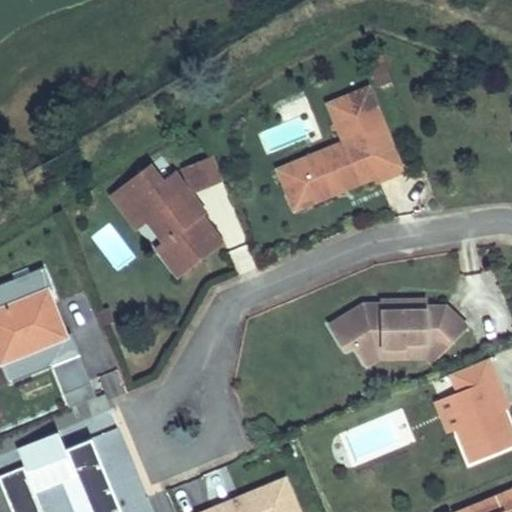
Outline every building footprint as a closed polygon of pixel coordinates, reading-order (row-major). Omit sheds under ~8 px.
[(388,63),(372,68),(376,84),(393,79),(388,63)] [(405,172),(371,87),(346,97),(352,110),(335,117),(346,143),(327,150),(333,164),(285,184),(296,210),(345,191),(343,186),(375,173),(377,177),(379,182),(405,172)] [(352,110),(346,97),(330,104),(335,117),(352,110)] [(285,184),(333,164),(327,150),(280,170),(285,184)] [(228,240),(206,211),(203,215),(196,206),(204,200),(180,170),(169,178),(156,162),(135,179),(159,211),(150,217),(169,241),(162,245),(183,274),(228,240)] [(345,191),(377,177),(375,173),(343,186),(345,191)] [(210,208),(204,200),(196,206),(203,215),(206,211),(210,208)] [(117,271),(136,257),(110,222),(90,236),(117,271)] [(48,263),(0,282),(0,321),(13,353),(3,357),(12,380),(83,353),(75,330),(65,334),(48,289),(57,285),(48,263)] [(468,327),(447,307),(428,307),(427,302),(405,302),(405,311),(383,311),(383,304),(365,305),(331,325),(347,350),(355,346),(365,362),(385,351),(385,349),(406,348),(406,344),(428,344),(428,358),(433,363),(468,327)] [(405,311),(405,302),(383,302),(383,304),(383,311),(405,311)] [(428,358),(428,344),(406,344),(406,348),(385,349),(385,351),(365,362),(368,366),(380,359),(428,358)] [(462,392),(453,396),(465,426),(461,428),(474,461),(511,445),(511,418),(508,408),(495,378),(500,376),(492,358),(455,373),(462,392)] [(511,402),(500,376),(495,378),(508,408),(511,405),(511,402)] [(453,396),(439,402),(451,432),(461,428),(465,426),(453,396)] [(20,466),(0,473),(0,495),(6,511),(39,511),(33,497),(76,480),(88,511),(120,511),(90,437),(62,449),(55,430),(13,447),(20,466)] [(281,507),(295,501),(287,479),(241,498),(246,499),(273,488),(281,507)] [(241,498),(206,511),(300,511),(295,501),(281,507),(273,488),(246,499),(241,498)] [(511,511),(511,491),(461,511),(511,511)]
